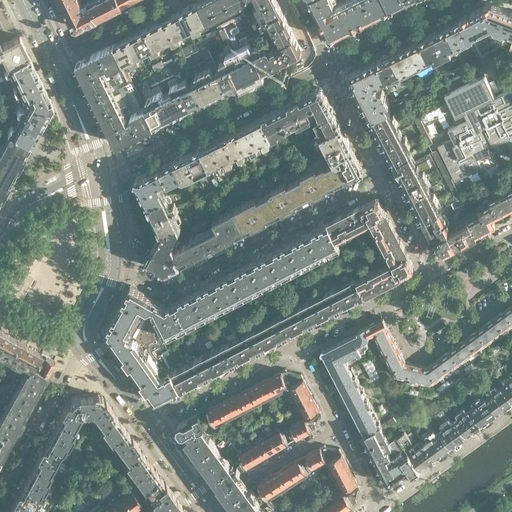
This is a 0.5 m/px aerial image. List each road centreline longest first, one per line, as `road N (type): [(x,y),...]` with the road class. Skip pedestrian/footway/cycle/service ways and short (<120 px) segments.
road 1 (residential): [(115,265),(174,287),(385,179)]
road 2 (residential): [(101,173),(325,63)]
road 3 (residential): [(384,302),(410,349),(429,352),(511,292)]
road 4 (residential): [(88,346),(73,355),(0,492)]
road 5 (residential): [(295,347),(149,427)]
road 6 (residential): [(511,412),(379,509)]
road 7 (residential): [(337,428),(207,504)]
road 8 (residential): [(325,63),(457,0)]
road 9 (residential): [(325,63),(385,179)]
road 10 (residential): [(49,57),(166,0)]
road 11 (tertiary): [(101,173),(49,57)]
road 12 (tertiary): [(101,173),(43,196),(0,235)]
